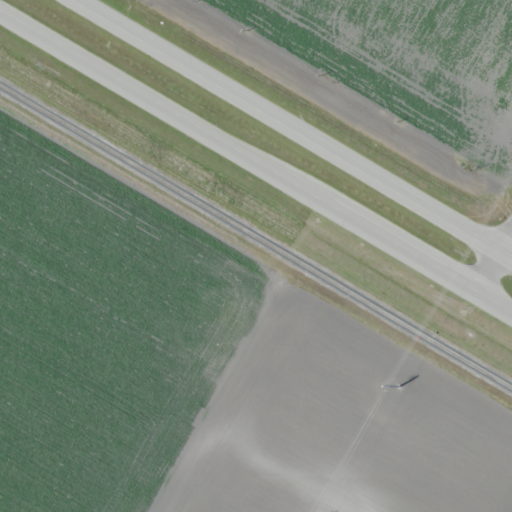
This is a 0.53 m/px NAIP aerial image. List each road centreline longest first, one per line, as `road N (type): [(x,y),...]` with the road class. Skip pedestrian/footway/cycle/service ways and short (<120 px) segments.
road 1 (trunk): [(0,8),(511,311)]
road 2 (trunk): [(511,228),(105,0)]
